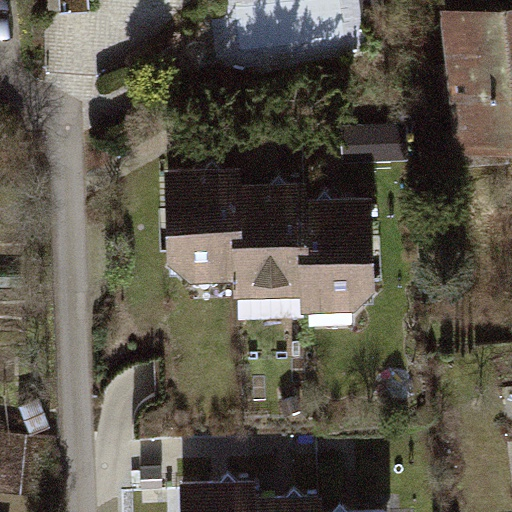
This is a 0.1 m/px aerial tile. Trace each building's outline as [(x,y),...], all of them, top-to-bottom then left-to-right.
[(511,0),(444,0),(452,162),(511,159),(511,0)] [(415,117),(349,115),(347,149),(414,152),(415,117)] [(241,271),(241,181),(241,165),(164,166),(164,272),(241,271)] [(241,181),(241,271),(241,280),(305,280),(305,199),(305,181),(241,181)] [(305,199),(305,280),(305,298),(371,298),(370,199),(305,199)] [(511,374),(503,376),(511,442),(511,441),(511,374)] [(43,445),(0,445),(0,508),(44,508),(43,445)] [(248,511),(249,497),(249,482),(189,483),(189,511),(248,511)] [(318,511),(319,497),(249,497),(248,511),(318,511)]
